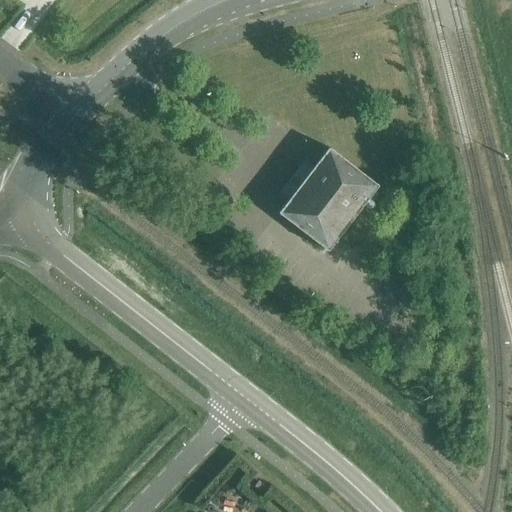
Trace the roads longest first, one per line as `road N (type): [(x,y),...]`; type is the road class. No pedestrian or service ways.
road 1 (tertiary): [(379,511),(329,462),(2,202)]
road 2 (tertiary): [(68,117),(195,19),(238,0)]
